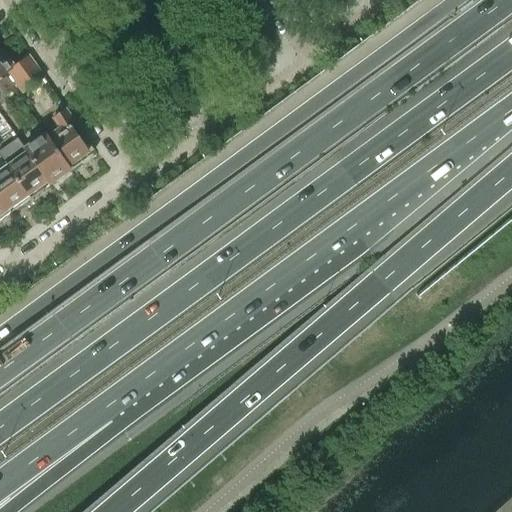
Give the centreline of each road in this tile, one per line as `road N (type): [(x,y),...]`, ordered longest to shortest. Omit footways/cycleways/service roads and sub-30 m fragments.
road 1 (motorway): [(511,45),(0,418)]
road 2 (motorway): [(504,0),(0,370)]
road 3 (motorway): [(457,0),(0,335)]
road 4 (motorway): [(113,511),(511,171)]
road 5 (motorway): [(106,407),(511,109)]
road 6 (residential): [(143,176),(23,0)]
road 7 (residential): [(0,282),(143,176)]
road 8 (motorway): [(0,506),(106,407)]
road 9 (residential): [(143,176),(251,97)]
road 10 (motorway): [(0,483),(106,407)]
